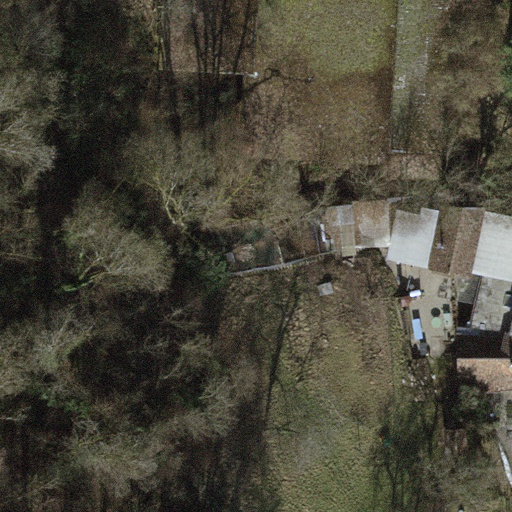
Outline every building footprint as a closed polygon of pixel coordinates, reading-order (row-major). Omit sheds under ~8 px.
[(173,0),(170,64),(253,68),(256,0),(173,0)] [(256,0),(253,68),(248,149),(306,152),(314,0),(256,0)] [(314,0),(306,152),(392,157),(399,0),(314,0)] [(400,0),(392,157),(440,159),(449,0),(400,0)] [(511,224),(448,211),(437,269),(489,278),(480,326),(480,389),(511,389),(511,224)] [(431,223),(401,218),(394,259),(424,264),(431,223)] [(467,437),(449,437),(450,461),(467,461),(467,437)]
